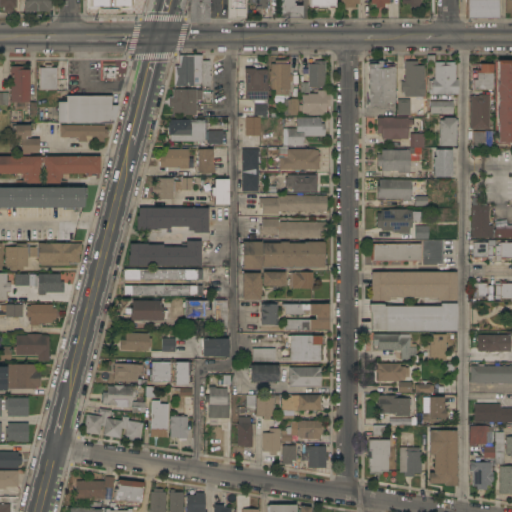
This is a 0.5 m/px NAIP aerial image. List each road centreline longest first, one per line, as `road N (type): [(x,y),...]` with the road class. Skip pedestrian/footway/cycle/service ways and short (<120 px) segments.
road 1 (residential): [(350,495),(350,39)]
road 2 (residential): [(58,451),(453,511)]
road 3 (tertiary): [(232,39),(511,39)]
road 4 (secondary): [(70,406),(132,159)]
road 5 (secondary): [(132,159),(163,39)]
